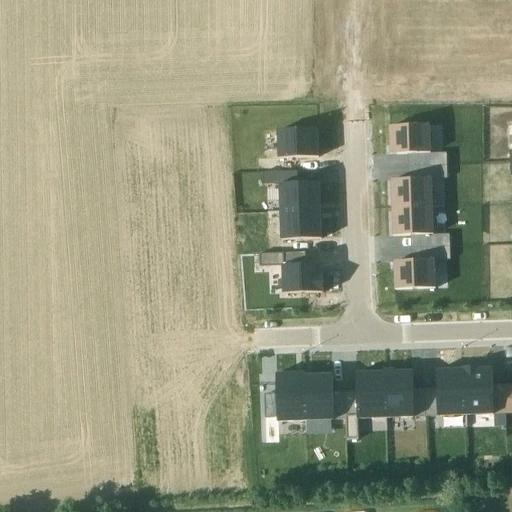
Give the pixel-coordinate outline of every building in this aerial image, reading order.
[(428,127),(388,129),(389,157),(429,155),(428,127)] [(316,131),(276,132),(277,161),(317,160),(316,131)] [(391,210),(431,209),(430,181),(390,182),(391,210)] [(318,185),(278,186),(279,214),(319,213),(318,185)] [(431,209),(391,210),(392,238),(432,237),(431,209)] [(319,213),(279,214),(280,242),(320,241),(319,213)] [(433,262),(393,264),(394,292),(434,291),(433,262)] [(281,268),(282,296),(322,295),(321,266),(281,268)] [(478,369),(462,370),(462,372),(465,418),(493,417),(491,371),(478,371),(478,369)] [(382,372),(382,374),(383,421),(413,420),(411,373),(394,374),(394,372),(382,372)] [(462,372),(435,373),(437,419),(465,418),(462,372)] [(382,374),(355,375),(356,421),(383,421),(382,374)] [(304,375),(275,376),(276,424),(305,423),(304,377),(304,375)] [(331,377),(304,377),(305,423),(332,423),(331,377)]
